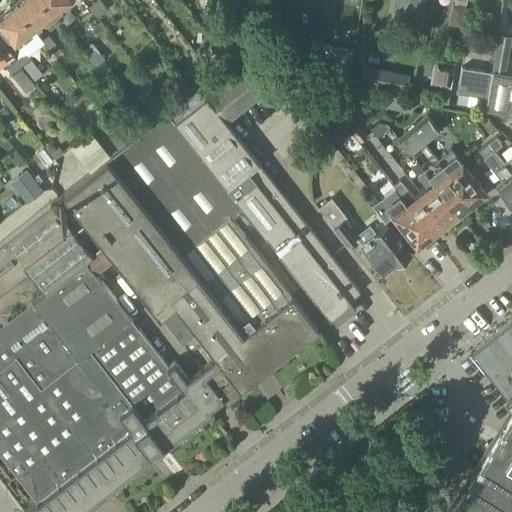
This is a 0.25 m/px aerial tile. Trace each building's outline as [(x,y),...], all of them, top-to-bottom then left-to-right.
[(34,30),(53,15),(41,0),(21,0),(14,5),(34,30)] [(41,0),(53,15),(72,0),(41,0)] [(97,0),(89,7),(97,17),(105,10),(97,0)] [(399,0),(396,17),(424,22),(428,0),(399,0)] [(463,6),(451,4),(447,24),(459,27),(463,6)] [(0,26),(14,45),(34,30),(14,5),(0,16),(0,26)] [(491,69),(505,71),(511,36),(497,34),(491,69)] [(56,45),(48,35),(42,40),(50,50),(56,45)] [(349,51),(318,47),(314,74),(346,78),(349,51)] [(305,72),(309,54),(282,49),(278,68),(305,72)] [(14,60),(20,67),(21,67),(22,66),(31,59),(26,52),(16,59),(14,60)] [(95,67),(104,59),(98,52),(89,60),(95,67)] [(22,66),(34,80),(42,74),(31,59),(22,66)] [(450,89),(455,63),(434,59),(429,85),(441,87),(450,89)] [(11,75),(20,67),(14,60),(4,68),(10,76),(11,75)] [(207,95),(227,121),(266,91),(244,65),(207,95)] [(25,91),(34,84),(21,67),(20,67),(11,75),(25,91)] [(485,110),(492,72),(461,67),(455,104),(485,110)] [(406,88),(409,73),(383,68),(380,83),(406,88)] [(492,72),(485,110),(504,113),(511,116),(511,74),(492,71),(492,72)] [(227,121),(207,95),(200,86),(168,111),(243,209),(256,225),(263,233),(267,238),(268,237),(275,247),(280,252),(279,253),(331,319),(333,318),(331,316),(343,306),(349,302),(350,304),(351,303),(350,301),(353,298),(360,293),(227,121)] [(447,104),(450,89),(441,87),(438,102),(447,104)] [(412,90),(411,96),(422,99),(423,92),(412,90)] [(386,108),(410,113),(413,98),(389,93),(386,108)] [(247,384),(317,330),(315,328),(318,327),(232,218),(243,209),(168,111),(146,128),(119,150),(63,194),(103,246),(114,259),(182,346),(190,339),(209,363),(189,379),(174,360),(168,366),(84,261),(91,255),(50,204),(3,241),(0,243),(0,454),(36,500),(23,509),(25,511),(79,511),(108,491),(148,459),(148,458),(152,454),(151,453),(162,444),(164,445),(170,441),(171,441),(207,413),(206,413),(212,408),(210,406),(222,396),(226,401),(242,389),(241,387),(246,382),(247,384)] [(407,128),(413,137),(421,146),(439,131),(425,113),(407,128)] [(119,150),(146,128),(137,117),(117,133),(116,131),(108,137),(119,150)] [(338,144),(350,133),(337,117),(324,127),(338,144)] [(495,127),(489,119),(483,124),(490,132),(495,127)] [(361,142),(367,137),(353,121),(347,126),(361,142)] [(378,122),(370,128),(377,137),(390,128),(387,124),(378,122)] [(404,144),(413,137),(407,128),(397,136),(404,144)] [(411,154),(421,146),(413,137),(404,144),(411,154)] [(496,137),(489,143),(495,151),(503,145),(496,137)] [(336,151),(330,142),(313,154),(319,163),(336,151)] [(511,172),(504,163),(495,151),(489,143),(479,151),(503,180),(497,184),(511,202),(511,172)] [(64,152),(59,146),(50,152),(55,159),(64,152)] [(437,161),(470,203),(484,192),(461,162),(461,163),(451,150),(437,161)] [(424,171),(457,213),(470,203),(437,161),(424,171)] [(9,181),(27,204),(43,191),(26,169),(9,181)] [(421,194),(444,224),(457,213),(424,171),(417,176),(427,189),(421,194)] [(415,198),(404,184),(401,180),(393,186),(408,205),(430,234),(444,224),(421,194),(415,198)] [(430,234),(408,205),(401,210),(390,196),(383,201),(380,198),(371,205),(384,222),(394,215),(416,245),(430,234)] [(355,235),(343,220),(346,218),(331,198),(318,208),(333,227),(332,228),(352,252),(362,244),(384,273),(410,253),(387,224),(375,233),(369,225),(355,235)] [(95,274),(114,259),(103,246),(84,261),(95,274)] [(511,321),(471,354),(511,406),(511,413),(487,456),(452,511),(507,511),(511,504),(511,321)]
